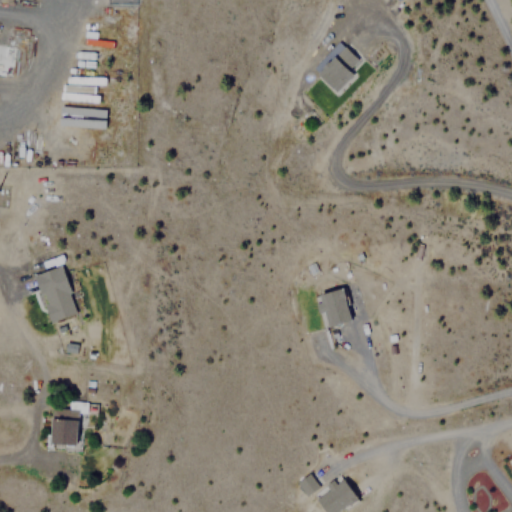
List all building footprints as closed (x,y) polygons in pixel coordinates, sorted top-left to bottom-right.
[(0,73),(11,75),(15,45),(0,43),(0,73)] [(335,89),(360,60),(341,44),(317,73),(335,89)] [(108,128),(108,109),(62,107),(62,126),(108,128)] [(50,322),(79,315),(65,265),(36,273),(50,322)] [(321,327),(351,320),(342,287),(313,294),(321,327)] [(52,444),(79,444),(79,408),(52,408),(52,444)] [(307,496),(318,486),(307,472),(295,482),(307,496)] [(339,511),(358,501),(343,475),(314,491),(325,511),(339,511)]
